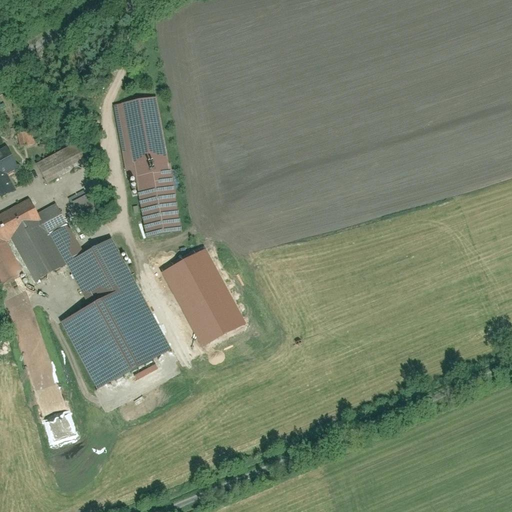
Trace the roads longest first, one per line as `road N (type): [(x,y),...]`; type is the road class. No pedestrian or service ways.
road 1 (unclassified): [(511,366),(168,511)]
road 2 (unclassified): [(116,0),(0,64)]
